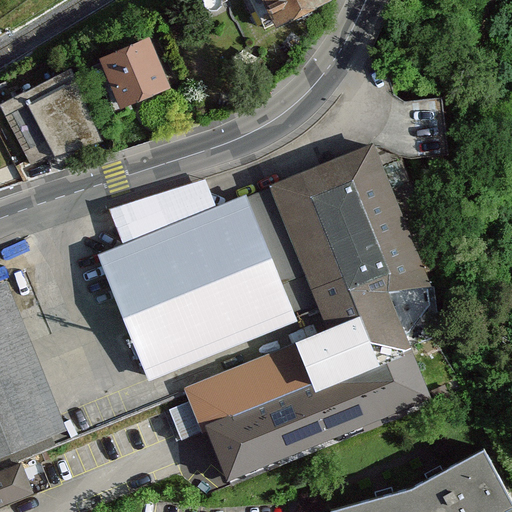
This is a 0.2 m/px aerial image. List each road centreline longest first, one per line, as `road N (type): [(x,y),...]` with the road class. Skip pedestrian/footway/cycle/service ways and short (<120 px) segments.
road 1 (residential): [(376,0),(322,77),(274,122),(0,224)]
road 2 (unknown): [(54,508),(197,454)]
